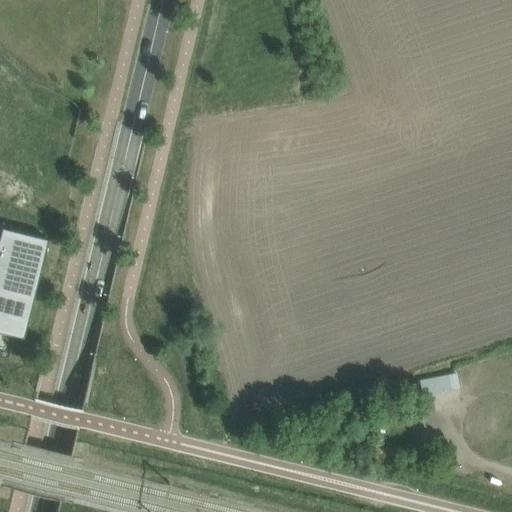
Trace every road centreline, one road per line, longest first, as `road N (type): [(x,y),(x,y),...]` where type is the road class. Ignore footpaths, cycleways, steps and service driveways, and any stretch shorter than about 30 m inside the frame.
road 1 (secondary): [(39,511),(161,0)]
road 2 (unclassified): [(454,511),(297,473)]
